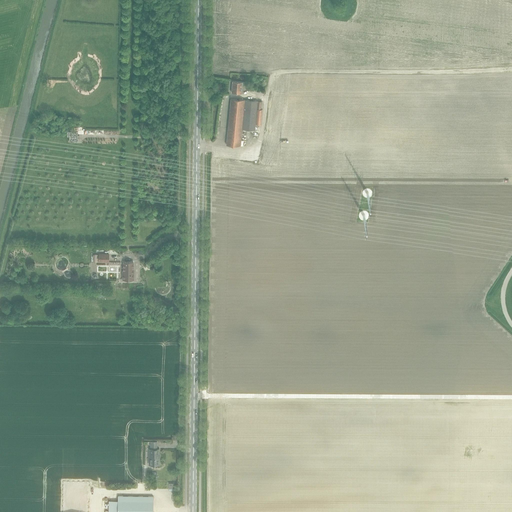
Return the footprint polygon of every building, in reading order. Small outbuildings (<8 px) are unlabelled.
[(245,82),(233,81),(231,92),(241,93),(242,86),(245,86),(245,83),(246,84),(246,82),(245,82)] [(258,101),(231,98),(226,145),(240,146),(242,130),(254,131),(255,124),(261,125),(262,109),(261,109),(262,101),(258,101)] [(69,142),(78,142),(78,131),(69,131),(69,142)] [(109,262),(109,254),(99,254),(99,262),(109,262)] [(133,273),(133,262),(124,262),(123,271),(124,271),(124,279),(134,279),(134,273),(133,273)] [(159,465),(159,449),(157,449),(157,441),(150,441),(150,449),(151,449),(151,455),(149,455),(149,464),(159,465)] [(118,501),(109,501),(108,511),(152,511),(153,496),(118,496),(118,501)]
